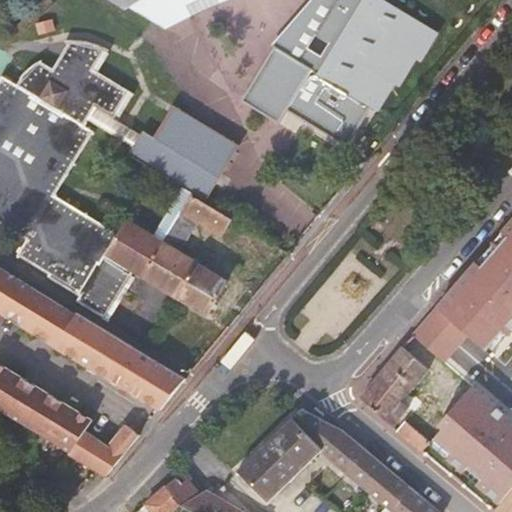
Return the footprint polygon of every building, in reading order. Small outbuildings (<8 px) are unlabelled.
[(169,11),(162,0),(181,0),(183,2),(187,0),(108,0),(127,10),(129,8),(156,21),(169,11)] [(165,26),(215,0),(187,0),(183,2),(181,0),(162,0),(169,11),(156,21),(165,26)] [(327,38),(349,0),(305,0),(304,3),(295,17),(291,15),(271,3),(233,66),(276,93),(302,50),(292,43),(304,23),(315,30),(327,38)] [(302,0),(286,0),(291,15),(295,17),(304,3),(302,0)] [(364,0),(349,0),(327,38),(337,44),(364,0)] [(292,43),(302,50),(315,30),(304,23),(292,43)] [(201,267),(203,264),(182,252),(200,222),(222,236),(232,220),(194,197),(184,212),(165,241),(130,220),(122,234),(99,220),(57,194),(97,132),(84,124),(92,111),(139,141),(142,135),(144,133),(118,116),(134,90),(96,67),(109,45),(73,38),(55,67),(41,59),(18,84),(1,74),(0,76),(0,222),(24,238),(14,253),(45,272),(44,274),(60,284),(79,296),(75,303),(105,321),(135,273),(140,277),(180,301),(183,298),(212,316),(231,286),(201,267)] [(136,157),(207,201),(239,146),(174,107),(155,139),(149,136),(136,157)] [(136,157),(149,136),(144,133),(142,135),(139,141),(131,154),(136,157)] [(511,223),(469,271),(437,306),(468,333),(487,348),(502,330),(507,333),(511,327),(511,223)] [(186,381),(0,265),(0,323),(158,420),(186,381)] [(105,321),(110,325),(140,277),(135,273),(105,321)] [(445,360),(468,333),(437,306),(413,333),(445,360)] [(429,369),(402,346),(359,395),(391,423),(409,403),(403,398),(429,369)] [(0,423),(63,460),(81,429),(87,417),(0,364),(0,423)] [(429,443),(499,503),(511,488),(511,417),(473,386),(438,425),(442,429),(429,443)] [(437,511),(377,460),(346,432),(304,414),(235,481),(266,511),(269,511),(323,463),(380,509),(382,511),(437,511)] [(63,460),(104,485),(144,440),(123,418),(102,444),(81,429),(63,460)] [(397,429),(421,449),(430,439),(423,433),(407,418),(397,429)] [(179,511),(180,511),(203,496),(183,478),(162,493),(179,511)] [(179,511),(162,493),(141,511),(179,511)] [(237,511),(206,494),(203,496),(180,511),(237,511)] [(511,511),(511,495),(497,511),(511,511)]
